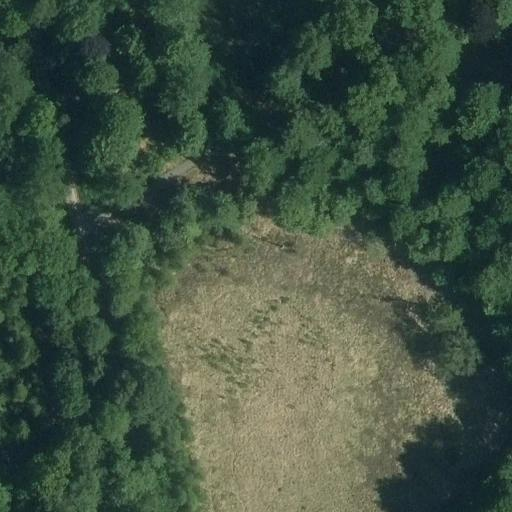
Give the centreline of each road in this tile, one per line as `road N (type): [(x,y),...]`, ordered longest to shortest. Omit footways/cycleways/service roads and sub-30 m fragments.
road 1 (track): [(85,247),(487,0)]
road 2 (track): [(150,511),(85,247)]
road 3 (track): [(85,247),(21,0)]
